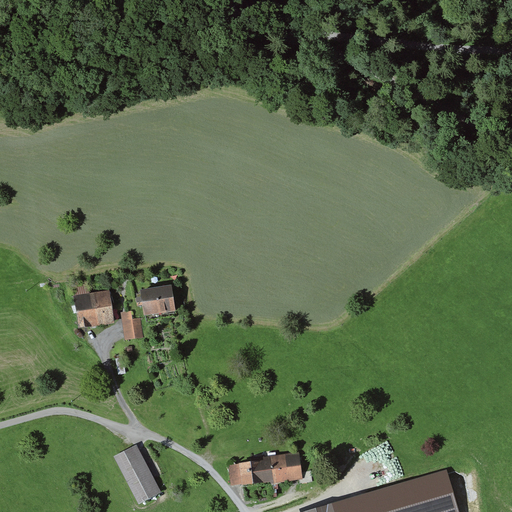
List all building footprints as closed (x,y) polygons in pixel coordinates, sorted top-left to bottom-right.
[(172,288),(141,294),(146,321),(177,314),(172,288)] [(110,292),(75,298),(82,330),(116,324),(110,292)] [(132,312),(120,314),(125,341),(142,338),(139,320),(134,321),(132,312)] [(138,446),(115,458),(140,506),(163,494),(138,446)] [(300,457),(239,465),(242,489),(303,481),(300,457)]
